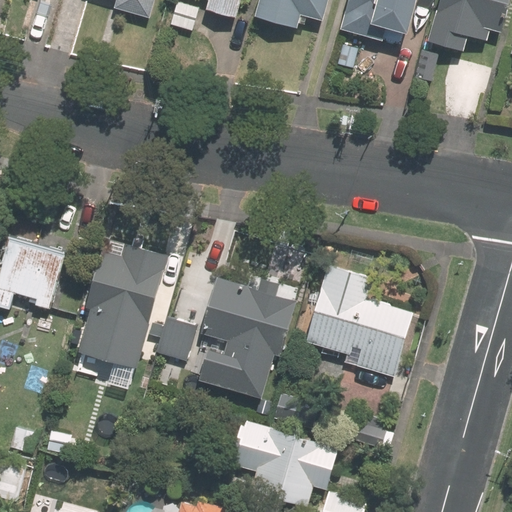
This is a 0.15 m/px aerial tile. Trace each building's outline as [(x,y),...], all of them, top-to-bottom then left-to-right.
[(153,13),(157,0),(120,0),(120,4),(153,13)] [(191,33),(200,7),(179,0),(170,26),(191,33)] [(214,0),(214,4),(241,12),(244,0),(214,0)] [(265,0),(263,10),(304,22),(308,10),(327,16),(331,0),(265,0)] [(403,19),(407,20),(412,0),(346,0),(340,22),(398,38),(403,19)] [(511,0),(445,0),(435,35),(471,45),(475,31),(493,36),(496,25),(507,28),(511,10),(511,0)] [(17,212),(10,235),(38,243),(45,219),(17,212)] [(86,311),(75,353),(135,369),(147,323),(152,298),(166,256),(103,236),(90,277),(81,310),(86,311)] [(35,298),(33,305),(48,309),(50,302),(52,303),(66,252),(7,237),(0,262),(0,307),(7,309),(12,292),(35,298)] [(413,312),(367,299),(373,277),(327,264),(311,311),(305,341),(326,347),(325,353),(335,356),(337,350),(347,353),(344,363),(395,377),(403,337),(413,312)] [(256,289),(215,277),(199,332),(225,340),(221,354),(206,350),(197,380),(260,399),(269,368),(273,354),(280,356),(296,300),(276,295),(279,283),(260,277),(256,289)] [(186,361),(196,324),(168,316),(158,353),(186,361)] [(280,393),(273,417),(313,428),(319,403),(280,393)] [(342,438),(382,448),(389,420),(349,410),(342,438)] [(250,491),(306,506),(311,487),(327,491),(339,446),(245,421),(244,425),(239,423),(232,449),(237,450),(233,465),(255,471),(250,491)] [(37,433),(15,426),(9,447),(31,454),(37,433)] [(26,467),(0,459),(0,497),(16,502),(26,467)] [(363,511),(367,502),(329,491),(322,511),(363,511)] [(240,511),(197,500),(196,505),(179,501),(176,511),(240,511)]
